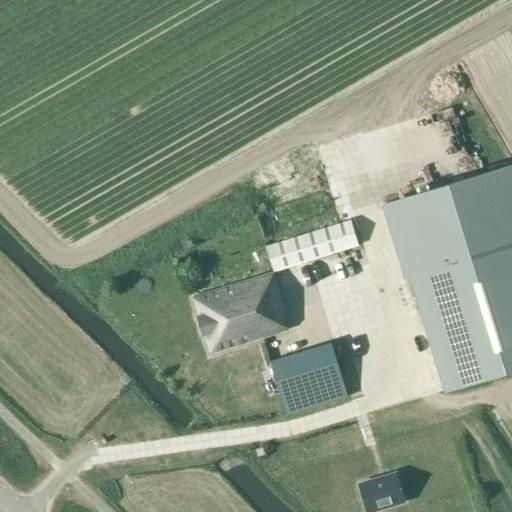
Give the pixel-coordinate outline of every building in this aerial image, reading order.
[(511,168),(389,207),(445,391),(511,370),(511,168)] [(268,221),(287,214),(284,205),(265,212),(268,221)] [(351,220),(266,247),(273,272),(359,246),(351,220)] [(205,353),(287,327),(271,273),(188,299),(205,353)] [(287,416),(349,397),(332,341),(271,361),(287,416)] [(396,473),(359,484),(368,511),(369,511),(404,502),(396,473)]
